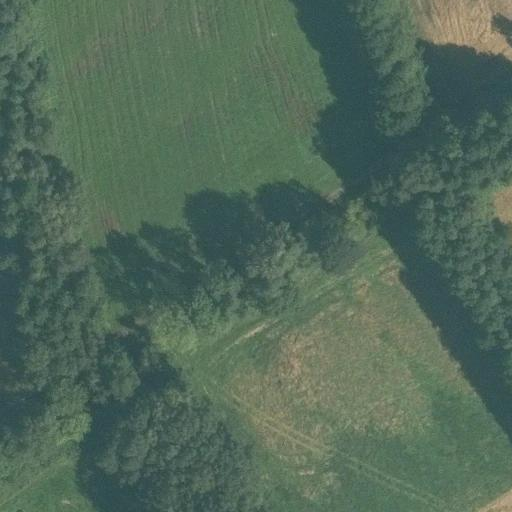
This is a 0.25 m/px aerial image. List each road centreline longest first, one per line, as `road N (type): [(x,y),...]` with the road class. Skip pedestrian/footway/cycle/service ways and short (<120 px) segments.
road 1 (track): [(0,419),(434,139)]
road 2 (track): [(434,139),(380,0)]
road 3 (track): [(511,262),(434,139)]
